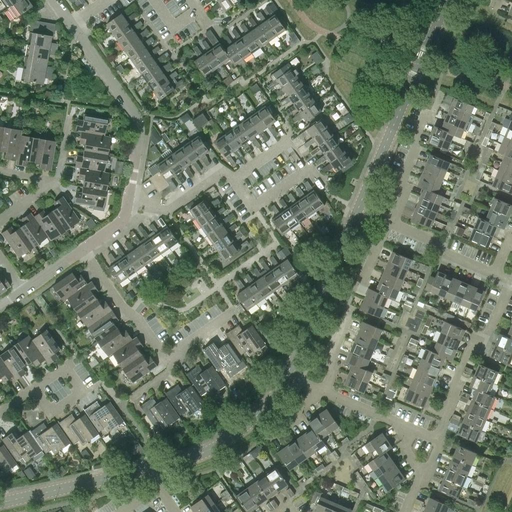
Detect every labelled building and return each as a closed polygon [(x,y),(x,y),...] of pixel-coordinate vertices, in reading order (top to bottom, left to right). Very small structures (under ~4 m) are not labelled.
[(6,9),(18,0),(3,0),(6,4),(4,6),(6,9)] [(18,0),(6,9),(8,12),(11,11),(15,17),(15,18),(32,6),(31,6),(27,1),(29,0),(18,0)] [(240,1),(239,0),(223,0),(219,3),(210,9),(213,13),(222,6),(226,12),(240,1)] [(273,4),(269,7),(273,12),(277,9),(273,4)] [(271,18),(267,21),(266,21),(277,36),(286,30),(275,15),(273,12),(269,7),(268,6),(265,8),(271,18)] [(268,42),(277,36),(266,21),(267,21),(260,12),(257,14),(263,23),(258,27),(268,42)] [(107,24),(113,33),(128,23),(137,16),(134,13),(125,19),(121,14),(107,24)] [(255,29),(250,33),(260,48),(268,42),(258,27),(252,18),(248,20),(255,29)] [(29,33),(31,34),(32,33),(35,34),(37,21),(31,20),(29,33)] [(128,23),(113,33),(119,41),(133,31),(134,31),(143,25),(140,21),(131,28),(128,23)] [(48,23),(46,36),(50,37),(52,37),(54,25),(48,23)] [(252,54),(260,48),(250,33),(243,24),(240,26),(246,35),(241,39),(252,54)] [(238,41),(233,44),(233,45),(243,59),(252,54),(241,39),(235,29),(232,32),(238,41)] [(134,31),(133,31),(119,41),(124,50),(139,39),(149,33),(146,30),(137,36),(134,31)] [(215,48),(212,50),(222,65),(230,59),(231,59),(225,50),(220,44),(210,30),(205,34),(215,48)] [(40,35),(35,34),(32,33),(31,34),(30,41),(27,41),(27,45),(56,50),(57,44),(49,42),(50,37),(46,36),(40,35)] [(235,65),(243,59),(233,45),(233,44),(227,35),(223,38),(230,47),(225,50),(231,59),(230,59),(235,65)] [(143,44),(139,39),(124,50),(130,58),(145,48),(154,41),(152,38),(143,44)] [(203,56),(214,71),(222,65),(212,50),(205,41),(202,43),(208,52),(203,56)] [(26,49),(25,57),(27,57),(46,60),(47,55),(55,56),(56,50),(27,45),(26,49)] [(145,48),(130,58),(136,66),(151,56),(160,50),(158,46),(149,53),(145,48)] [(205,77),(214,71),(203,56),(197,47),(193,49),(200,58),(194,62),(205,77)] [(151,56),(136,66),(142,75),(157,64),(157,65),(166,58),(164,55),(155,61),(151,56)] [(22,68),(52,74),(53,67),(45,66),(46,60),(27,57),(25,57),(22,68)] [(160,70),(157,65),(157,64),(142,75),(148,83),(163,73),(172,67),(170,63),(160,70)] [(277,80),(268,86),(270,90),(279,83),(283,88),(298,78),(292,69),(288,64),(273,74),(277,79),(277,80)] [(51,80),(52,74),(22,68),(20,81),(42,85),(42,84),(43,78),(51,80)] [(163,73),(148,83),(154,92),(169,81),(178,75),(175,71),(166,78),(163,73)] [(169,81),(154,92),(160,100),(175,90),(177,88),(179,90),(185,86),(184,83),(181,80),(177,82),(174,78),(169,81)] [(285,92),(289,96),(289,97),(304,86),(298,78),(283,88),(274,95),(276,98),(285,92)] [(295,105),(310,95),(304,86),(289,97),(289,96),(279,103),(282,106),(291,100),(295,105)] [(300,113),(315,103),(310,95),(295,105),(285,111),(288,115),(297,108),(300,113)] [(451,106),(470,115),(474,106),(455,98),(451,106)] [(341,102),(336,106),(339,111),(345,107),(341,102)] [(322,112),(315,103),(300,113),(291,120),(294,123),(303,117),(307,122),(322,112)] [(266,106),(257,112),(267,127),(274,137),(277,134),(271,125),(276,121),(274,118),(278,115),(271,105),(267,108),(266,106)] [(451,106),(448,114),(471,124),(474,116),(470,115),(451,106)] [(269,140),(262,131),(267,127),(257,112),(249,118),(259,133),(265,143),(269,140)] [(208,122),(203,113),(192,121),(198,129),(208,122)] [(76,119),(74,131),(80,132),(104,136),(106,121),(110,122),(110,119),(83,114),(82,120),(76,119)] [(448,114),(445,122),(464,130),(468,132),(471,124),(448,114)] [(254,137),(259,133),(249,118),(240,124),(251,139),(257,148),(260,146),(254,137)] [(313,138),(328,128),(322,119),(317,122),(312,126),(307,129),(307,130),(298,136),(300,140),(309,133),(313,138)] [(464,130),(445,122),(442,129),(441,130),(454,135),(461,138),(464,130)] [(246,143),(251,139),(240,124),(232,130),(242,145),(249,154),(252,152),(246,143)] [(441,130),(442,129),(435,126),(431,134),(451,143),(454,135),(441,130)] [(3,128),(0,147),(0,151),(5,152),(4,158),(16,160),(20,136),(21,131),(5,128),(3,128)] [(315,142),(319,146),(319,147),(334,136),(328,128),(313,138),(304,145),(306,148),(315,142)] [(234,151),(240,160),(244,158),(237,149),(242,145),(232,130),(223,136),(234,151)] [(80,132),(78,144),(84,145),(83,151),(107,155),(107,153),(110,137),(104,136),(80,132)] [(451,143),(431,134),(428,143),(447,151),(451,143)] [(16,160),(15,165),(27,167),(28,161),(33,162),(38,139),(39,139),(40,136),(37,135),(36,138),(20,136),(16,160)] [(199,136),(190,142),(200,157),(207,167),(210,164),(204,155),(209,151),(199,136)] [(229,154),(234,151),(223,136),(215,142),(225,157),(226,157),(232,166),(235,164),(229,154)] [(319,147),(319,146),(310,153),(312,156),(321,150),(325,155),(340,145),(334,136),(319,147)] [(511,139),(505,136),(501,144),(511,148),(511,139)] [(38,139),(33,162),(39,163),(38,169),(50,171),(55,142),(39,139),(38,139)] [(195,161),(200,157),(190,142),(182,148),(192,163),(198,172),(202,170),(195,161)] [(511,148),(501,144),(498,152),(505,155),(511,157),(511,148)] [(327,158),(331,163),(346,153),(340,145),(325,155),(316,161),(318,165),(327,158)] [(187,167),(192,163),(182,148),(173,154),(184,169),(190,178),(193,176),(187,167)] [(76,155),(74,168),(79,168),(103,172),(104,172),(106,156),(109,157),(110,154),(107,153),(107,155),(83,151),(82,156),(76,155)] [(352,162),(346,153),(331,163),(321,170),(324,173),(333,167),(337,172),(341,169),(351,162),(352,162)] [(179,173),(184,169),(173,154),(165,160),(175,175),(182,184),(185,182),(179,173)] [(431,155),(427,163),(446,171),(450,163),(431,155)] [(511,157),(505,155),(502,162),(511,166),(511,157)] [(163,176),(166,181),(167,181),(170,185),(173,190),(177,188),(170,178),(175,175),(165,160),(156,166),(155,165),(148,170),(152,176),(160,171),(163,176)] [(351,162),(341,169),(343,172),(353,165),(351,162)] [(511,166),(502,162),(499,170),(511,175),(511,166)] [(424,171),(443,179),(446,171),(427,163),(424,171)] [(79,168),(77,180),(83,181),(82,187),(105,191),(106,189),(108,173),(104,172),(103,172),(79,168)] [(511,175),(499,170),(495,178),(511,185),(511,175)] [(149,178),(153,183),(163,176),(160,171),(152,176),(149,178)] [(421,178),(440,187),(443,179),(424,171),(421,178)] [(156,188),(166,181),(163,176),(153,183),(156,188)] [(437,194),(440,187),(421,178),(417,187),(424,189),(437,194)] [(511,192),(511,185),(495,178),(492,186),(511,194),(511,192)] [(159,193),(170,185),(167,181),(166,181),(156,188),(159,193)] [(305,196),(315,211),(324,205),(314,190),(314,191),(307,181),(304,184),(310,193),(305,196)] [(163,197),(173,190),(170,185),(159,193),(163,197)] [(75,191),(73,203),(102,209),(105,192),(108,193),(108,190),(106,189),(105,191),(82,187),(81,192),(75,191)] [(302,199),(297,202),(307,217),(315,211),(305,196),(299,187),(295,190),(302,199)] [(421,197),(440,205),(444,197),(437,194),(424,189),(421,197)] [(293,205),(288,208),(299,223),(307,217),(297,202),(290,193),(287,195),(293,205)] [(55,208),(50,211),(64,231),(65,230),(79,221),(62,196),(52,203),(55,208)] [(418,204),(437,213),(440,205),(421,197),(418,204)] [(490,210),(509,218),(511,209),(511,205),(495,198),(490,210)] [(190,210),(196,219),(211,208),(211,209),(220,202),(217,199),(211,203),(208,204),(204,200),(190,210)] [(290,229),(299,223),(288,208),(282,199),(279,201),(285,210),(280,214),(290,229)] [(434,220),(437,213),(418,204),(414,212),(434,220)] [(282,235),(290,229),(280,214),(274,205),(270,207),(277,216),(271,220),(282,235)] [(196,219),(202,227),(216,217),(226,210),(223,207),(214,214),(211,209),(211,208),(196,219)] [(33,217),(47,237),(50,241),(63,232),(65,234),(67,233),(65,230),(64,231),(50,211),(46,215),(42,210),(33,217)] [(490,210),(486,220),(485,221),(497,226),(504,229),(509,218),(490,210)] [(430,229),(434,220),(414,212),(411,220),(430,229)] [(23,224),(18,228),(32,247),(34,246),(47,237),(33,217),(30,213),(20,220),(23,224)] [(216,217),(202,227),(207,236),(222,225),(235,217),(232,213),(220,222),(216,217)] [(493,237),(497,226),(485,221),(486,220),(479,217),(474,229),(493,237)] [(164,229),(159,233),(169,248),(178,242),(168,227),(167,227),(161,218),(158,220),(164,229)] [(161,254),(169,248),(159,233),(153,224),(149,226),(153,232),(148,235),(151,239),(161,254)] [(207,236),(213,244),(228,234),(237,227),(235,224),(226,230),(222,225),(207,236)] [(10,226),(0,233),(17,258),(31,248),(33,251),(35,249),(34,246),(32,247),(18,228),(14,231),(10,226)] [(488,248),(493,237),(474,229),(469,240),(488,248)] [(145,238),(140,241),(142,245),(153,260),(161,254),(151,239),(148,235),(144,230),(141,232),(145,238)] [(213,244),(219,252),(234,242),(243,236),(241,232),(232,239),(228,234),(213,244)] [(144,266),(153,260),(142,245),(136,236),(133,238),(139,247),(134,251),(144,266)] [(237,247),(234,242),(219,252),(225,261),(240,251),(240,250),(249,244),(247,240),(237,247)] [(136,271),(144,266),(134,251),(128,241),(124,244),(131,253),(126,256),(136,271)] [(128,277),(136,271),(126,256),(119,247),(116,250),(120,255),(115,259),(117,262),(128,277)] [(286,247),(281,250),(286,257),(291,253),(286,247)] [(279,265),(290,280),(298,274),(288,259),(281,250),(278,253),(284,262),(279,265)] [(393,252),(388,262),(408,270),(412,260),(393,252)] [(117,262),(115,259),(111,253),(108,256),(114,265),(108,268),(119,283),(128,277),(117,262)] [(276,268),(271,271),(281,286),(290,280),(279,265),(273,256),(269,258),(276,268)] [(265,270),(260,273),(263,277),(262,277),(273,292),(281,286),(271,271),(264,262),(261,264),(265,270)] [(403,280),(408,270),(388,262),(384,272),(403,280)] [(265,298),(273,292),(262,277),(263,277),(256,268),(253,270),(259,279),(254,283),(265,298)] [(399,290),(403,280),(384,272),(380,282),(399,290)] [(425,289),(438,294),(446,275),(438,272),(435,278),(430,276),(425,289)] [(73,273),(50,288),(52,291),(54,289),(63,301),(68,299),(67,298),(88,284),(81,274),(76,277),(73,273)] [(251,285),(246,289),(256,304),(265,298),(254,283),(248,274),(244,276),(251,285)] [(446,275),(438,294),(445,298),(454,278),(446,275)] [(0,293),(10,286),(3,276),(0,278),(0,293)] [(445,298),(453,301),(461,282),(454,278),(445,298)] [(247,310),(256,304),(246,289),(239,280),(236,282),(242,291),(237,295),(247,310)] [(88,284),(67,298),(68,299),(77,312),(74,313),(76,316),(78,314),(78,313),(97,299),(94,294),(99,291),(92,281),(88,284)] [(380,282),(376,291),(376,292),(388,297),(388,298),(395,301),(399,290),(380,282)] [(453,301),(461,304),(469,285),(461,282),(453,301)] [(461,304),(468,308),(477,288),(469,285),(461,304)] [(384,307),(388,298),(388,297),(376,292),(376,291),(369,288),(365,299),(384,307)] [(485,292),(477,288),(468,308),(477,311),(485,292)] [(97,299),(78,313),(78,314),(88,327),(112,310),(105,301),(101,304),(97,299)] [(380,318),(384,307),(365,299),(360,309),(380,318)] [(112,310),(88,327),(97,341),(95,343),(97,345),(99,343),(98,342),(118,328),(115,324),(119,320),(112,310)] [(359,332),(378,340),(382,330),(363,322),(359,332)] [(441,332),(460,340),(465,330),(446,322),(441,332)] [(225,332),(241,355),(247,352),(250,356),(265,346),(267,349),(268,348),(252,325),(244,331),(239,325),(226,333),(225,332)] [(32,340),(46,360),(45,360),(49,365),(59,357),(56,353),(61,349),(45,327),(43,328),(45,331),(32,340)] [(118,328),(98,342),(99,343),(109,357),(113,354),(112,354),(133,340),(133,339),(126,330),(121,333),(118,328)] [(359,332),(354,342),(374,350),(378,340),(359,332)] [(460,340),(441,332),(437,342),(456,350),(460,340)] [(511,352),(511,339),(507,337),(500,334),(495,345),(511,352)] [(13,342),(11,344),(13,346),(14,345),(28,365),(33,362),(36,366),(45,360),(46,360),(32,340),(29,335),(15,345),(13,342)] [(133,340),(112,354),(113,354),(122,367),(119,369),(121,371),(124,370),(123,368),(142,355),(139,350),(144,347),(137,336),(133,339),(133,340)] [(245,364),(243,361),(229,341),(221,347),(216,341),(204,349),(202,348),(218,371),(224,368),(227,372),(242,362),(244,365),(245,364)] [(374,350),(354,342),(350,352),(369,360),(374,350)] [(452,361),(456,350),(437,342),(433,352),(445,357),(445,358),(452,361)] [(0,355),(0,356),(14,376),(13,376),(16,380),(26,373),(23,368),(28,365),(14,345),(13,346),(0,355)] [(509,365),(511,357),(511,352),(495,345),(490,357),(509,365)] [(433,352),(426,349),(422,359),(441,367),(445,358),(445,357),(433,352)] [(346,362),(353,365),(365,370),(366,370),(369,360),(350,352),(346,362)] [(142,355),(123,368),(124,370),(133,383),(158,366),(150,356),(146,359),(142,355)] [(0,378),(1,378),(4,383),(13,376),(14,376),(0,356),(0,378)] [(417,369),(437,377),(441,367),(422,359),(417,369)] [(474,376),(493,384),(498,372),(479,364),(474,376)] [(228,388),(226,385),(212,366),(204,372),(199,365),(186,374),(185,372),(201,396),(206,392),(210,397),(225,386),(227,389),(228,388)] [(372,373),(366,370),(365,370),(353,365),(349,375),(368,383),(372,373)] [(413,379),(433,387),(437,377),(417,369),(413,379)] [(364,393),(368,383),(349,375),(344,385),(364,393)] [(474,376),(469,387),(476,390),(477,389),(488,394),(489,394),(494,396),(499,386),(493,384),(474,376)] [(409,389),(428,397),(433,387),(413,379),(409,389)] [(207,408),(205,405),(191,385),(183,391),(178,384),(166,393),(165,391),(164,392),(180,415),(186,411),(189,416),(204,405),(206,408),(207,408)] [(428,397),(409,389),(405,400),(424,408),(428,397)] [(494,396),(489,394),(488,394),(477,389),(476,390),(472,401),(491,409),(496,397),(494,396)] [(139,404),(139,405),(155,428),(161,424),(164,429),(179,418),(181,421),(182,420),(166,398),(158,404),(153,397),(141,406),(139,404)] [(83,408),(99,432),(105,428),(108,432),(123,422),(125,425),(126,424),(110,401),(102,407),(97,401),(84,410),(83,408)] [(486,420),(491,409),(472,401),(467,412),(486,420)] [(318,415),(330,433),(339,426),(327,409),(318,415)] [(462,423),(481,431),(486,420),(467,412),(462,423)] [(101,437),(99,434),(85,414),(76,420),(72,414),(59,422),(58,421),(74,444),(79,441),(83,445),(98,435),(100,437),(101,437)] [(308,422),(313,428),(321,439),(330,433),(318,415),(308,422)] [(73,446),(70,443),(57,423),(48,429),(44,422),(31,431),(30,430),(46,453),(51,449),(55,454),(70,443),(72,446),(73,446)] [(476,442),(481,431),(462,423),(458,434),(476,442)] [(313,428),(304,434),(316,451),(326,445),(321,439),(313,428)] [(1,438),(2,439),(17,461),(23,457),(26,462),(41,451),(43,454),(44,454),(28,431),(20,437),(15,430),(2,439),(1,437),(1,438)] [(365,445),(370,452),(387,440),(382,433),(365,445)] [(308,457),(316,451),(304,434),(295,440),(308,457)] [(347,437),(340,442),(343,446),(349,441),(347,437)] [(299,464),(308,457),(295,440),(287,446),(299,464)] [(392,447),(387,440),(370,452),(374,459),(375,459),(386,451),(386,452),(392,447)] [(0,473),(1,475),(17,465),(19,468),(19,467),(3,445),(0,446),(0,473)] [(453,457),(472,465),(477,453),(458,445),(453,457)] [(299,464),(287,446),(277,453),(289,470),(299,464)] [(331,453),(336,460),(339,457),(335,450),(331,453)] [(391,458),(386,452),(386,451),(375,459),(374,459),(368,463),(373,470),(391,458)] [(332,462),(336,460),(331,453),(327,456),(332,462)] [(350,456),(355,463),(359,460),(354,453),(350,456)] [(453,457),(448,468),(467,476),(472,465),(453,457)] [(395,465),(391,458),(373,470),(378,477),(395,465)] [(363,467),(359,460),(355,463),(360,469),(363,467)] [(322,464),(315,469),(318,472),(325,468),(322,464)] [(383,484),(400,472),(395,465),(378,477),(383,484)] [(62,466),(57,470),(62,476),(67,472),(62,466)] [(266,475),(278,492),(288,485),(276,468),(266,475)] [(448,468),(443,479),(462,487),(467,476),(448,468)] [(318,472),(315,469),(308,473),(311,477),(318,472)] [(354,474),(359,481),(362,478),(357,471),(354,474)] [(405,479),(400,472),(383,484),(388,491),(392,488),(399,483),(405,479)] [(278,492),(266,475),(256,482),(268,499),(278,492)] [(304,477),(297,481),(300,485),(306,480),(304,477)] [(367,485),(362,478),(359,481),(363,488),(367,485)] [(457,498),(462,487),(443,479),(439,490),(457,498)] [(268,499),(256,482),(246,489),(258,506),(268,499)] [(372,492),(367,485),(363,488),(368,494),(372,492)] [(295,495),(290,488),(286,490),(291,497),(295,495)] [(248,511),(258,506),(246,489),(236,496),(247,511),(248,511)] [(220,494),(222,498),(229,493),(227,490),(220,494)] [(313,511),(323,511),(329,500),(321,497),(322,494),(316,492),(312,502),(317,505),(313,511)] [(377,499),(372,492),(368,494),(373,501),(377,499)] [(232,497),(229,493),(222,498),(225,502),(232,497)] [(191,507),(194,511),(202,511),(214,504),(208,494),(191,507)] [(430,497),(425,508),(435,511),(446,511),(449,506),(430,497)] [(274,499),(270,502),(275,509),(278,506),(274,499)] [(329,500),(323,511),(332,511),(336,503),(329,500)] [(271,511),(275,509),(270,502),(266,504),(271,511)] [(332,511),(341,511),(344,507),(336,503),(332,511)]
